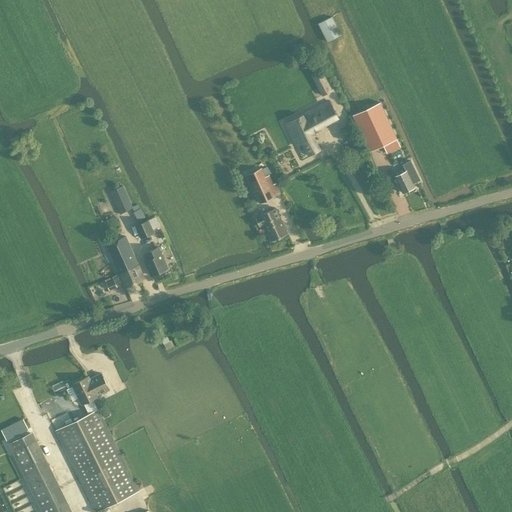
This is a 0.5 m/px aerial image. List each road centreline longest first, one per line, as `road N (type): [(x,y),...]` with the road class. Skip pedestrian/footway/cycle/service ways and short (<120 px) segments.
road 1 (unclassified): [(0,350),(511,192)]
road 2 (track): [(511,423),(385,500)]
